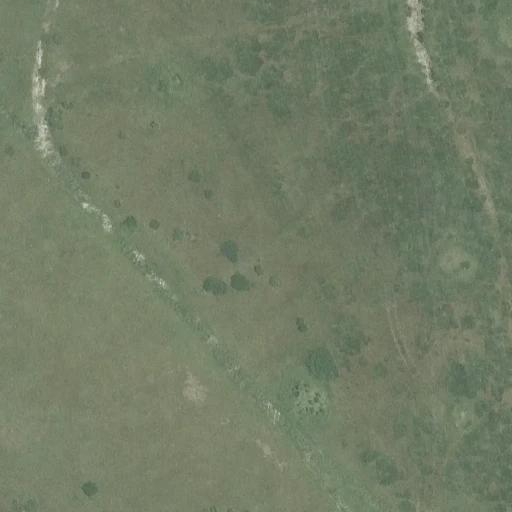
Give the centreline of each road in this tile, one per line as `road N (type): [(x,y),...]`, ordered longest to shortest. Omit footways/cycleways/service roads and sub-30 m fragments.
road 1 (track): [(380,511),(327,470),(0,114)]
road 2 (track): [(511,361),(492,261),(401,0)]
road 3 (track): [(49,165),(39,75),(57,0)]
